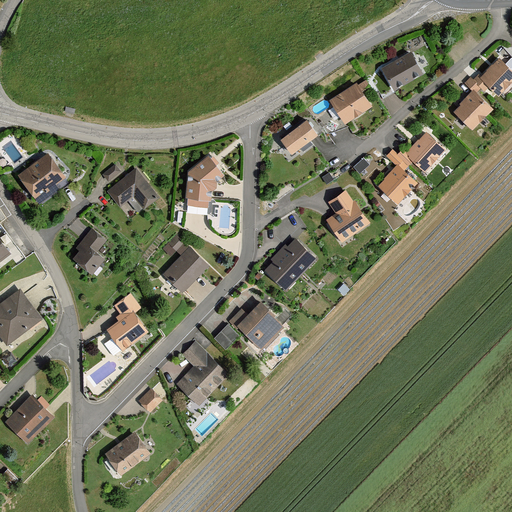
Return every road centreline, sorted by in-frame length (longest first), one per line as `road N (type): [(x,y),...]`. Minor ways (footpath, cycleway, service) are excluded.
road 1 (residential): [(248,111),(246,261),(79,428)]
road 2 (unclassified): [(0,112),(155,140),(216,128),(248,111)]
road 3 (unclassified): [(248,111),(435,0)]
road 4 (residential): [(69,323),(56,271),(0,183)]
